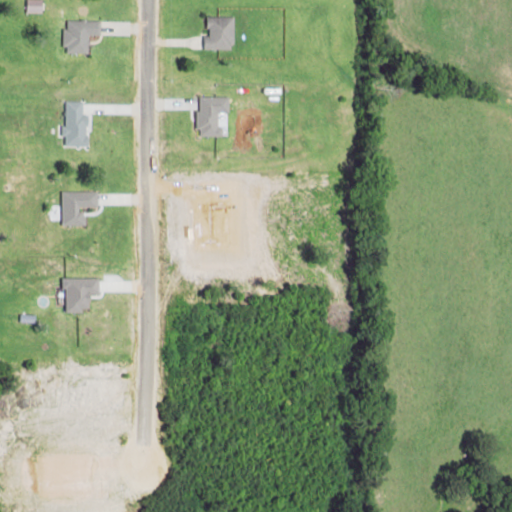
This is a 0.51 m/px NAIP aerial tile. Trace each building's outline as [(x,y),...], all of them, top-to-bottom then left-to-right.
[(42,0),(26,0),(26,12),(43,13),(42,0)] [(208,36),(205,36),(205,48),(235,49),(235,16),(209,16),(208,36)] [(65,52),(89,53),(89,35),(101,35),(101,20),(65,19),(65,52)] [(198,96),(198,136),(228,135),(227,96),(198,96)] [(84,101),(66,100),(65,137),(66,137),(65,145),(88,146),(89,114),(84,114),(84,101)] [(62,225),(85,225),(85,208),(98,207),(98,191),(61,191),(62,225)] [(98,277),(64,278),(64,311),(89,311),(89,294),(98,294),(98,277)]
